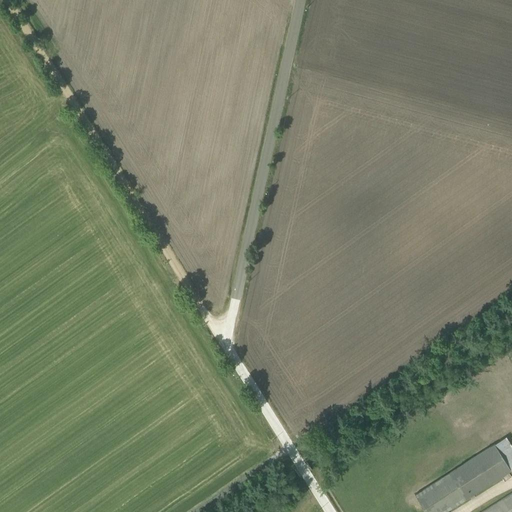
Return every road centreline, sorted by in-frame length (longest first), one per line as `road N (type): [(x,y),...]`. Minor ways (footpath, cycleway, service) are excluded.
road 1 (unclassified): [(222,340),(3,0)]
road 2 (unclassified): [(222,340),(300,0)]
road 3 (unclassified): [(287,446),(222,340)]
